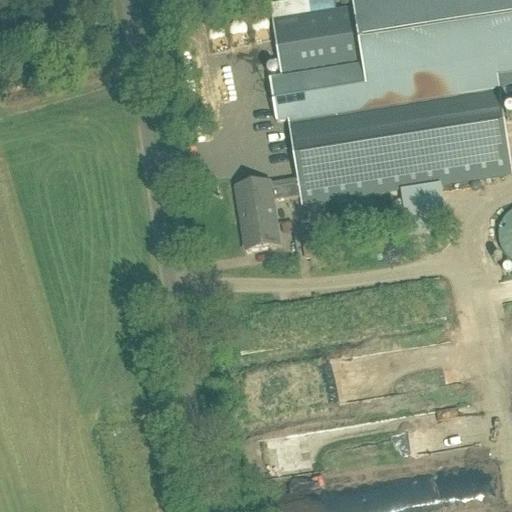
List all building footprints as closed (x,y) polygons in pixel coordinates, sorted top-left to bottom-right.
[(238,210),(270,205),(299,200),(301,210),(439,188),(510,177),(495,80),(511,77),(511,0),(349,0),(351,11),(272,23),(281,81),(270,82),(276,126),(287,125),(296,183),(268,188),(268,185),(233,191),(236,211),(238,210)] [(277,249),(270,205),(238,210),(245,254),(277,249)] [(497,238),(497,239),(497,240),(498,241),(498,242),(498,243),(498,244),(498,245),(498,247),(499,248),(499,249),(499,250),(500,250),(500,251),(500,252),(501,253),(501,254),(502,255),(503,256),(503,257),(504,258),(504,259),(505,259),(506,260),(507,261),(507,262),(508,262),(509,263),(510,264),(511,264),(511,265),(511,264),(511,213),(511,214),(510,215),(509,215),(508,216),(507,217),(507,218),(506,218),(505,219),(504,220),(504,221),(503,221),(503,222),(502,223),(501,224),(501,225),(501,226),(500,227),(500,228),(499,229),(499,230),(499,231),(498,232),(498,233),(498,234),(498,235),(498,236),(498,237),(497,238)] [(324,238),(306,239),(307,253),(325,252),(324,238)] [(392,403),(423,398),(417,358),(278,379),(284,415),(391,399),(392,403)] [(437,474),(317,492),(319,511),(438,511),(447,511),(443,488),(439,489),(437,474)]
